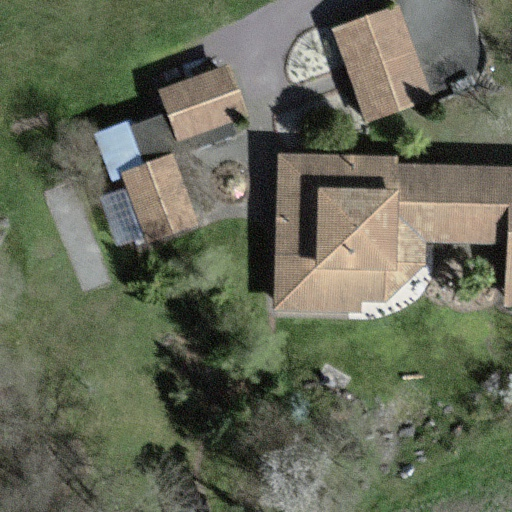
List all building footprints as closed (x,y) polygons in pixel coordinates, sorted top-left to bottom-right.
[(421,98),(391,13),(334,33),(363,118),(421,98)] [(219,73),(160,94),(176,138),(235,117),(219,73)] [(163,103),(97,122),(107,159),(173,141),(163,103)] [(160,163),(122,177),(145,239),(183,225),(160,163)] [(376,298),(418,262),(418,240),(508,241),(507,306),(511,306),(511,175),(386,174),(387,165),(279,163),(277,309),(352,310),(352,298),(376,298)]
